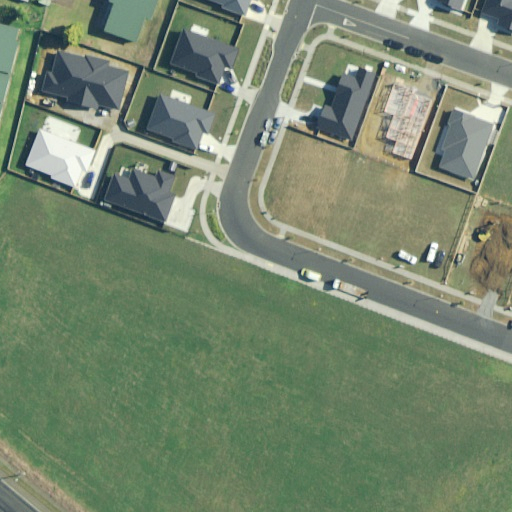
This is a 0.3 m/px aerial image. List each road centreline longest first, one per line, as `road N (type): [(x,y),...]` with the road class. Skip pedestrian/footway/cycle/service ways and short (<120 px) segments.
road 1 (residential): [(511,326),(252,221),(240,184),(305,0)]
road 2 (residential): [(511,61),(340,0)]
